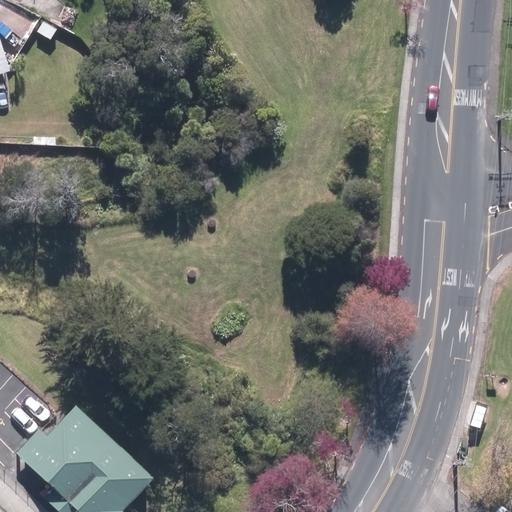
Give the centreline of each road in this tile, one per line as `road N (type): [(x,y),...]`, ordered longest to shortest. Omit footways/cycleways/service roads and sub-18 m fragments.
road 1 (secondary): [(432,256),(404,437),(365,511)]
road 2 (secondary): [(460,0),(441,181)]
